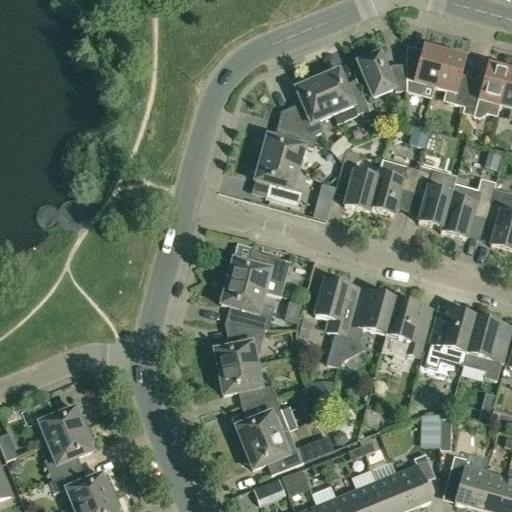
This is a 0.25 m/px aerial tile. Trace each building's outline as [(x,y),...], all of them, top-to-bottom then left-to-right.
[(434,91),(444,55),(423,49),(415,75),(406,72),(406,95),(420,99),(423,88),(434,91)] [(464,110),(470,86),(459,83),(465,61),(444,55),(434,91),(445,94),(444,99),(444,101),(446,105),(448,106),(464,110)] [(366,56),(355,61),(372,101),(394,92),(395,94),(406,94),(406,69),(393,69),(393,72),(387,74),(379,56),(372,58),(366,56)] [(499,109),(509,72),(487,66),(481,89),(470,86),(464,110),(462,116),(479,121),(485,118),(485,116),(497,119),(500,109),(499,109)] [(511,73),(509,72),(499,109),(500,109),(511,112),(509,117),(509,119),(511,123),(511,73)] [(314,78),(331,118),(353,109),(356,118),(368,113),(355,82),(344,87),(338,73),(331,76),(325,73),(314,78)] [(319,123),(331,118),(314,78),(304,82),(301,88),(295,92),(303,110),(302,113),(281,122),(292,132),(316,140),(315,138),(320,136),(322,131),(319,123)] [(412,129),(408,147),(422,151),(427,133),(412,129)] [(313,152),(316,140),(292,132),(288,142),(286,144),(266,139),(265,146),(259,149),(256,160),(298,172),(304,150),(313,152)] [(437,135),(429,133),(424,151),(432,153),(437,135)] [(377,181),(376,181),(353,174),(358,157),(345,153),(338,180),(351,183),(344,209),(368,216),(369,212),(377,181)] [(292,194),(298,172),(256,160),(253,171),(256,177),(254,184),(269,188),(265,202),(296,211),(301,196),(292,194)] [(418,173),(406,169),(381,163),(376,181),(377,181),(369,212),(393,218),(400,193),(412,196),(418,173)] [(452,184),(431,178),(432,174),(419,170),(418,173),(412,196),(411,199),(424,202),(418,225),(441,232),(442,232),(450,201),(451,201),(455,187),(452,184)] [(484,222),(494,186),(480,182),(477,193),(455,187),(451,201),(450,201),(442,232),(441,232),(440,235),(465,242),(471,219),(484,222)] [(511,217),(511,215),(511,201),(505,199),(506,195),(493,192),(495,186),(494,186),(484,222),(496,226),(490,249),(511,255),(511,217)] [(289,268),(281,266),(282,263),(250,254),(247,266),(232,262),(232,266),(225,273),(222,284),(241,289),(264,295),(266,287),(279,291),(283,289),(289,268)] [(360,293),(346,289),(324,283),(314,319),(329,323),(326,335),(347,341),(350,329),(360,293)] [(264,295),(241,289),(222,284),(219,295),(222,301),(220,308),(240,313),(241,316),(237,329),(264,333),(267,333),(273,310),(260,307),(264,295)] [(385,339),(395,302),(360,293),(350,329),(385,339)] [(404,365),(406,357),(418,360),(431,312),(395,302),(385,339),(381,356),(393,359),(392,361),(404,365)] [(465,356),(475,320),(440,310),(427,356),(448,362),(450,352),(465,356)] [(496,384),(501,366),(511,330),(475,320),(465,356),(461,369),(484,375),(483,381),(496,384)] [(309,325),(300,322),(297,333),(306,336),(309,325)] [(264,333),(237,329),(231,328),(235,346),(233,349),(213,353),(215,360),(211,366),(213,377),(256,369),(255,365),(260,344),(264,333)] [(340,359),(328,355),(326,365),(337,368),(340,359)] [(248,408),(274,401),(270,389),(260,391),(256,369),(213,377),(215,388),(221,392),(223,399),(242,395),(245,396),(248,408)] [(312,384),(320,412),(327,412),(333,384),(312,384)] [(239,453),(280,437),(288,434),(274,401),(248,408),(250,407),(255,419),(253,422),(235,430),(237,436),(235,443),(239,453)] [(47,448),(87,431),(83,421),(77,418),(74,411),(55,419),(52,417),(48,419),(49,422),(38,426),(47,448)] [(511,415),(495,411),(493,419),(491,423),(511,428),(511,415)] [(490,429),(491,423),(493,419),(480,416),(477,427),(490,430),(490,429)] [(439,450),(440,418),(424,417),(423,450),(439,450)] [(48,486),(82,472),(77,461),(92,455),(89,448),(92,442),(87,431),(47,448),(52,460),(43,464),(52,484),(48,485),(48,486)] [(344,435),(337,433),(332,439),(335,446),(342,447),(347,442),(344,435)] [(301,467),(297,455),(288,434),(280,437),(239,453),(244,464),(250,466),(252,473),(266,468),(271,479),(301,467)] [(7,436),(0,439),(0,451),(5,465),(17,460),(7,436)] [(511,452),(511,442),(506,441),(503,450),(511,452)] [(361,449),(364,458),(374,454),(371,445),(361,449)] [(351,463),(364,458),(361,449),(347,454),(351,463)] [(395,477),(409,511),(412,511),(431,505),(423,485),(435,481),(425,457),(413,462),(415,469),(395,477)] [(471,511),(475,511),(485,475),(464,469),(466,463),(453,459),(447,484),(459,487),(453,507),(471,511)] [(321,465),(324,474),(334,470),(331,461),(321,465)] [(314,478),(324,474),(321,465),(311,469),(314,478)] [(73,511),(77,511),(114,497),(110,487),(104,484),(101,477),(87,483),(82,472),(48,486),(53,497),(65,492),(73,511)] [(0,502),(10,498),(0,473),(0,502)] [(497,511),(506,481),(485,475),(475,511),(497,511)] [(291,477),(280,481),(284,490),(294,486),(291,477)] [(386,511),(409,511),(395,477),(375,485),(386,511)] [(511,511),(511,482),(506,481),(497,511),(511,511)] [(362,511),(386,511),(375,485),(355,493),(362,511)] [(339,511),(362,511),(355,493),(335,501),(339,511)] [(114,497),(77,511),(116,511),(119,508),(114,497)] [(316,511),(339,511),(335,501),(315,509),(316,511)]
